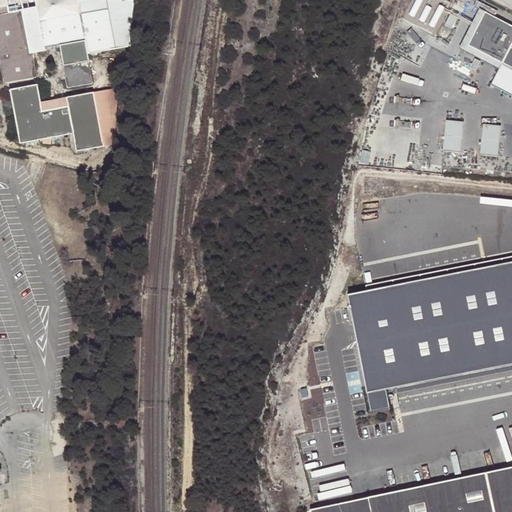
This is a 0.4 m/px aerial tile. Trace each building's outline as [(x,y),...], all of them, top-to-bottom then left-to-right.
[(86,54),(131,46),(133,0),(61,0),(65,16),(38,21),(36,8),(19,11),(18,6),(8,8),(7,7),(0,8),(0,45),(1,46),(8,83),(34,78),(29,53),(42,50),(42,49),(58,46),(66,89),(91,84),(86,54)] [(0,0),(0,8),(7,7),(8,8),(18,6),(19,11),(36,8),(38,21),(65,16),(61,0),(0,0)] [(481,10),(462,47),(499,67),(501,63),(468,45),(485,12),(481,10)] [(468,45),(501,63),(511,42),(511,26),(485,12),(468,45)] [(511,42),(501,63),(511,68),(511,42)] [(511,68),(501,63),(499,67),(490,84),(511,95),(511,68)] [(71,135),(74,152),(101,147),(90,94),(64,99),(66,108),(40,113),(39,104),(35,86),(8,91),(19,144),(71,135)] [(90,94),(101,147),(114,145),(120,88),(90,94)] [(40,113),(66,108),(64,99),(56,100),(56,103),(48,104),(48,102),(39,104),(40,113)] [(460,152),(463,122),(446,120),(443,150),(460,152)] [(497,156),(500,125),(483,124),(480,154),(497,156)] [(511,262),(345,296),(369,414),(389,410),(385,391),(511,365),(511,262)] [(511,511),(511,468),(351,503),(309,511),(308,511),(511,511)]
